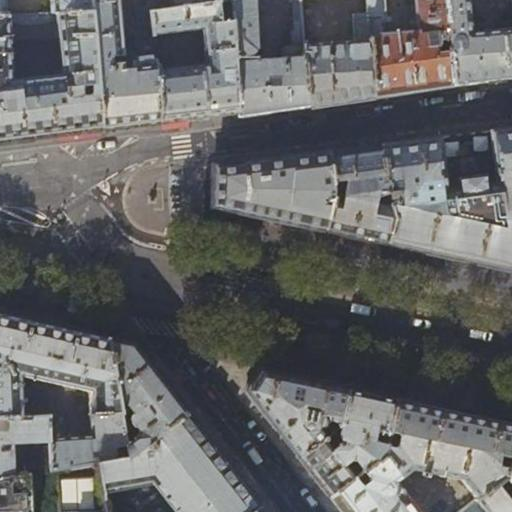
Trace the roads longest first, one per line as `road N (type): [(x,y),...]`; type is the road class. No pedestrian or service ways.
road 1 (residential): [(511,106),(118,155),(60,181)]
road 2 (primary): [(129,272),(511,356)]
road 3 (residential): [(302,511),(159,328),(129,272)]
road 4 (primary): [(0,232),(129,272)]
